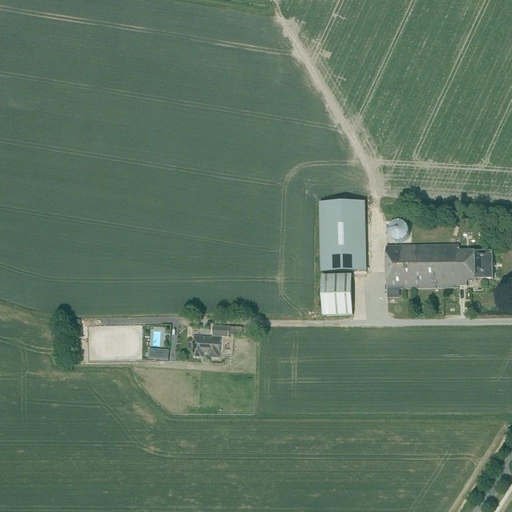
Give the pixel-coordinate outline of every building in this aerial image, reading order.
[(321,204),(322,274),(367,273),(366,203),(321,204)] [(411,233),(411,232),(411,231),(411,230),(411,229),(411,228),(410,227),(410,226),(409,226),(408,225),(407,224),(406,224),(405,223),(404,222),(403,222),(401,222),(400,222),(399,222),(397,223),(396,224),(394,225),(394,226),(393,226),(393,227),(392,228),(392,229),(392,231),(391,232),(392,233),(392,234),(392,235),(392,236),(393,237),(394,238),(394,239),(395,240),(396,240),(397,241),(398,241),(398,242),(400,242),(402,242),(403,242),(404,242),(405,242),(405,241),(407,241),(407,240),(408,240),(409,239),(410,238),(410,237),(411,236),(411,235),(411,234),(411,233)] [(388,290),(404,290),(405,290),(459,289),(459,287),(468,286),(468,282),(478,282),(478,280),(494,279),(494,253),(477,253),(477,251),(460,252),(460,246),(387,247),(388,290)] [(323,277),(324,317),(354,316),(353,276),(323,277)] [(81,328),(81,320),(75,320),(75,324),(74,324),(74,328),(75,339),(83,338),(82,328),(81,328)] [(230,327),(214,326),(213,337),(229,338),(230,327)] [(220,359),(222,339),(195,337),(194,357),(203,358),(203,353),(208,353),(208,358),(220,359)]
